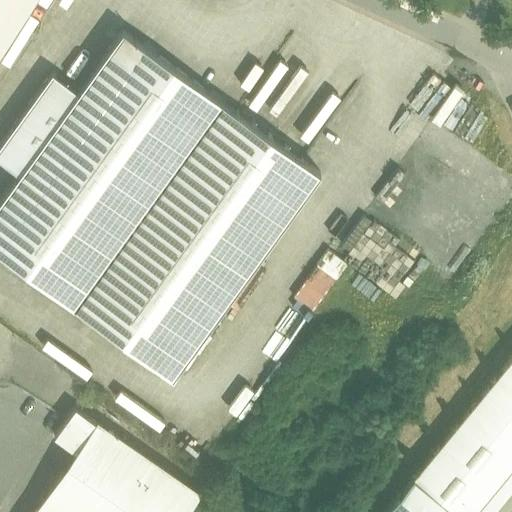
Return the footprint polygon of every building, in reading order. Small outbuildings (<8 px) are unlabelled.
[(0,0),(0,51),(32,0),(0,0)] [(20,171),(0,199),(0,250),(174,375),(322,171),(124,28),(79,90),(20,171)] [(53,71),(0,144),(0,156),(20,171),(79,90),(53,71)] [(291,295),(312,310),(347,263),(327,248),(291,295)] [(511,360),(386,511),(499,511),(511,497),(511,360)] [(99,421),(77,406),(56,434),(78,450),(99,421)] [(198,490),(99,422),(99,421),(78,450),(41,504),(42,505),(42,504),(53,511),(183,511),(199,490),(198,490)] [(53,511),(42,504),(42,505),(41,504),(39,503),(32,511),(53,511)]
